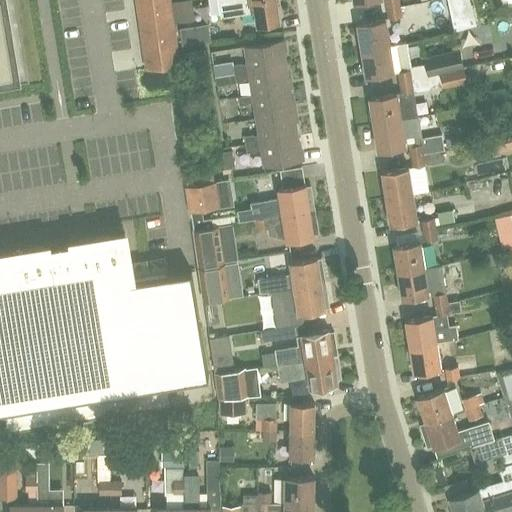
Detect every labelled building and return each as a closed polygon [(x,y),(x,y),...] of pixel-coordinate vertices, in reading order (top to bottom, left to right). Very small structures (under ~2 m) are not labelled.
[(0,0),(0,77),(16,75),(3,0),(0,0)] [(137,0),(144,47),(175,42),(168,0),(137,0)] [(183,0),(172,1),(175,23),(194,21),(191,0),(183,0)] [(280,21),(276,0),(246,0),(219,5),(221,18),(256,12),(258,24),(280,21)] [(476,24),(469,0),(447,0),(454,30),(476,24)] [(401,5),(387,7),(388,15),(389,18),(402,16),(401,5)] [(362,50),(391,45),(387,18),(358,23),(362,50)] [(209,24),(180,28),(183,46),(212,41),(209,24)] [(228,73),(234,72),(287,64),(284,41),(245,46),(247,62),(233,64),(233,61),(227,61),(227,58),(214,60),(216,73),(228,72),(228,73)] [(144,47),(147,70),(178,65),(175,42),(144,47)] [(410,66),(407,43),(391,45),(362,50),(366,76),(393,72),(397,71),(399,82),(413,80),(424,77),(440,73),(464,67),(459,48),(424,57),(425,63),(410,66)] [(287,64),(234,72),(236,81),(249,79),(252,95),(291,88),(287,64)] [(464,67),(440,73),(443,86),(467,80),(464,67)] [(228,73),(216,75),(218,85),(230,84),(228,73)] [(401,120),(419,117),(419,115),(418,115),(414,91),(425,89),(424,77),(413,80),(399,82),(400,92),(396,93),(369,97),(374,124),(401,120)] [(291,88),(252,95),(239,97),(240,105),(253,103),(255,118),(295,112),(291,88)] [(295,112),(255,118),(258,133),(244,135),(245,144),(298,136),(295,112)] [(423,143),(409,145),(411,156),(424,154),(425,154),(424,152),(444,149),(442,133),(422,136),(419,117),(401,120),(374,124),(378,151),(405,146),(404,144),(423,141),(423,143)] [(298,136),(245,144),(246,152),(260,150),(263,165),(302,159),(298,136)] [(492,154),(511,148),(511,136),(489,143),(492,154)] [(424,154),(411,156),(412,167),(426,164),(444,161),(442,152),(425,154),(424,154)] [(385,198),(412,194),(408,167),(381,171),(385,198)] [(214,181),(187,186),(185,186),(189,212),(227,206),(223,180),(214,181)] [(239,221),(255,218),(255,219),(283,214),(314,209),(310,186),(306,187),(305,183),(278,188),(280,197),(250,202),(251,208),(237,210),(239,221)] [(412,194),(385,198),(390,225),(417,221),(412,194)] [(314,209),(283,214),(255,219),(257,229),(269,227),(270,233),(286,238),(287,241),(314,236),(313,233),(318,232),(314,209)] [(453,210),(439,213),(439,216),(440,225),(456,223),(453,210)] [(501,236),(504,248),(511,245),(511,211),(503,214),(508,234),(501,236)] [(436,228),(435,217),(421,220),(423,230),(436,228)] [(199,265),(224,261),(219,227),(194,230),(199,265)] [(436,228),(423,230),(424,240),(438,238),(436,228)] [(0,410),(3,410),(7,431),(172,404),(168,383),(209,376),(191,270),(132,280),(124,234),(0,253),(0,410)] [(435,266),(425,268),(420,241),(393,246),(397,272),(424,269),(435,266)] [(503,263),(500,250),(488,253),(492,266),(503,263)] [(290,261),(292,273),(264,277),(267,291),(267,292),(281,289),(294,287),(322,283),(320,272),(324,271),(322,258),(318,258),(317,256),(290,261)] [(199,269),(204,301),(216,299),(230,297),(225,264),(199,268),(199,269)] [(424,269),(397,272),(402,299),(429,295),(426,278),(440,275),(438,265),(435,266),(424,269)] [(294,287),(298,313),(326,309),(322,283),(294,287)] [(434,304),(448,302),(446,291),(433,293),(434,304)] [(460,300),(448,302),(434,304),(436,315),(447,313),(462,311),(460,300)] [(405,320),(409,346),(436,342),(458,338),(456,325),(434,329),(432,316),(405,320)] [(261,341),(283,338),(281,326),(260,330),(261,341)] [(303,344),(298,345),(288,347),(288,349),(276,351),(278,363),(333,355),(331,344),(336,344),(334,331),(330,332),(329,329),(301,333),(303,344)] [(441,369),(436,342),(409,346),(414,373),(441,369)] [(232,347),(212,350),(215,372),(235,369),(232,347)] [(335,366),(333,355),(278,363),(280,380),(308,375),(309,386),(337,382),(337,379),(341,378),(339,366),(335,366)] [(445,367),(446,378),(460,376),(458,365),(445,367)] [(219,396),(248,395),(244,369),(244,368),(235,369),(215,372),(219,396)] [(511,371),(502,375),(509,397),(511,396),(511,371)] [(443,387),(417,396),(426,421),(452,413),(443,387)] [(465,409),(479,404),(475,394),(462,399),(465,409)] [(247,396),(222,397),(223,412),(248,412),(247,396)] [(291,402),(291,429),(314,429),(314,402),(291,402)] [(482,414),(479,404),(465,409),(469,419),(482,414)] [(471,446),(494,439),(487,420),(457,430),(452,413),(426,421),(429,431),(424,433),(428,446),(433,444),(434,447),(438,457),(470,446),(471,446)] [(256,418),(256,429),(277,429),(277,418),(262,418),(256,418)] [(277,429),(256,429),(256,431),(247,431),(246,439),(262,440),(277,440),(277,429)] [(291,455),(294,455),(314,456),(314,429),(291,429),(291,455)] [(471,446),(470,446),(475,462),(501,454),(506,452),(501,437),(494,439),(471,446)] [(76,441),(76,453),(95,453),(95,441),(76,441)] [(220,446),(220,461),(234,461),(234,446),(220,446)] [(162,467),(184,467),(184,452),(162,451),(162,467)] [(198,475),(185,475),(185,479),(185,494),(185,507),(184,511),(211,511),(211,510),(221,510),(221,487),(220,488),(219,460),(207,460),(207,507),(199,507),(198,475)] [(502,511),(511,509),(511,466),(506,468),(504,469),(500,470),(503,480),(506,491),(492,495),(488,484),(478,487),(474,489),(470,490),(449,496),(454,511),(453,511),(502,511)] [(47,467),(37,467),(37,469),(37,476),(37,490),(48,490),(47,467)] [(28,490),(37,490),(37,476),(37,469),(26,469),(26,490),(28,490)] [(0,476),(0,497),(18,497),(18,476),(0,476)] [(286,476),(285,503),(313,503),(314,476),(286,476)] [(100,494),(111,494),(111,479),(100,479),(100,494)] [(111,494),(122,494),(121,479),(111,479),(111,494)] [(173,494),(185,494),(185,479),(173,479),(173,494)] [(272,492),(257,491),(257,493),(243,493),(243,503),(272,502),(272,492)] [(271,511),(272,510),(272,502),(243,503),(241,503),(241,511),(271,511)] [(313,511),(313,503),(285,503),(285,511),(313,511)]
